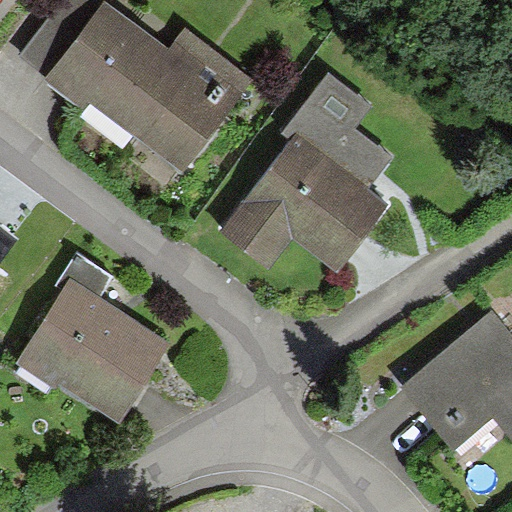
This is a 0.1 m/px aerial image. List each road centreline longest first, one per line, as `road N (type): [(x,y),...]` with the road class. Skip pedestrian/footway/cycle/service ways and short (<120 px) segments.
road 1 (residential): [(264,426),(266,363),(249,328),(216,293),(0,127)]
road 2 (residential): [(93,511),(213,434),(264,426)]
road 3 (residential): [(390,511),(335,463),(264,426)]
